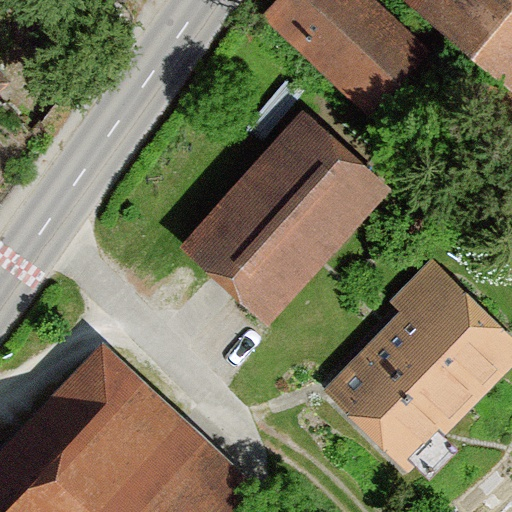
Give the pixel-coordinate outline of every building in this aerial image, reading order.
[(391,0),(285,0),(276,10),(394,118),(452,55),(391,0)] [(511,0),(413,0),(511,82),(511,0)] [(406,190),(315,106),(195,235),(286,320),(406,190)] [(511,383),(511,322),(452,263),(333,381),(424,471),(511,383)] [(198,511),(248,457),(115,338),(0,465),(0,511),(198,511)]
